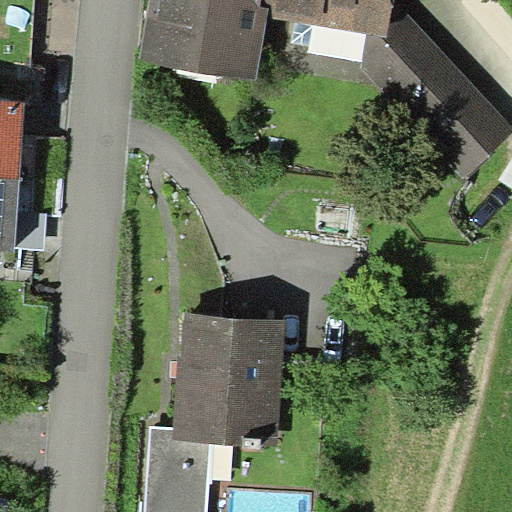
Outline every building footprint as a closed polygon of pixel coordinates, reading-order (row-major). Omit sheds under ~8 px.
[(394,0),(148,0),(138,58),(257,82),(267,14),(369,32),(388,36),(393,9),(394,0)] [(511,132),(511,124),(401,3),(393,9),(388,36),(369,32),(363,70),(463,178),(511,132)] [(25,101),(0,99),(0,176),(20,178),(25,101)] [(17,213),(20,178),(0,176),(0,249),(15,251),(15,247),(17,213)] [(47,215),(17,213),(15,247),(45,249),(47,215)] [(275,448),(283,319),(182,313),(179,356),(175,356),(171,428),(148,426),(142,511),(204,511),(206,478),(209,444),(233,445),(275,448)] [(231,480),(233,445),(209,444),(206,478),(231,480)]
